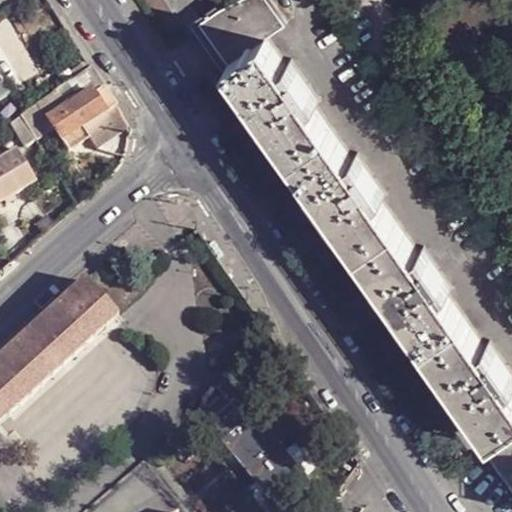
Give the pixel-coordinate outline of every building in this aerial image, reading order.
[(511,478),(511,366),(495,341),(490,344),(453,293),(457,289),(428,247),(423,252),(386,199),(392,195),(362,154),(357,158),(321,105),(325,102),(296,60),(291,64),(272,38),(291,24),(275,0),(239,0),(229,5),(204,24),(253,90),(251,91),(279,131),(282,131),(319,184),(317,185),(345,226),(347,225),(384,279),(382,279),(411,320),(413,319),(450,371),(448,373),(476,413),(478,412),(497,438),(489,445),(511,478)] [(44,111),(53,123),(96,95),(111,116),(120,110),(95,72),(44,111)] [(0,96),(10,89),(0,74),(0,96)] [(96,95),(53,123),(59,132),(68,146),(110,117),(111,116),(96,95)] [(122,136),(130,132),(128,127),(126,120),(120,110),(111,116),(110,117),(115,126),(122,136)] [(29,122),(42,145),(59,132),(53,123),(44,111),(29,122)] [(115,126),(110,117),(68,146),(74,154),(115,126)] [(42,145),(29,122),(18,128),(32,152),(43,147),(42,145)] [(50,159),(68,146),(59,132),(42,145),(43,147),(50,159)] [(0,173),(0,210),(2,209),(13,202),(35,188),(19,161),(10,167),(9,164),(4,166),(6,170),(2,172),(0,173)] [(13,202),(2,209),(4,212),(15,206),(13,202)] [(49,240),(58,231),(50,221),(41,230),(49,240)] [(114,328),(80,290),(0,363),(0,421),(4,427),(114,328)] [(237,403),(244,398),(239,391),(232,396),(237,403)] [(237,403),(215,421),(279,500),(270,508),(273,511),(290,511),(318,490),(244,398),(237,403)] [(160,511),(176,502),(155,471),(91,511),(160,511)]
